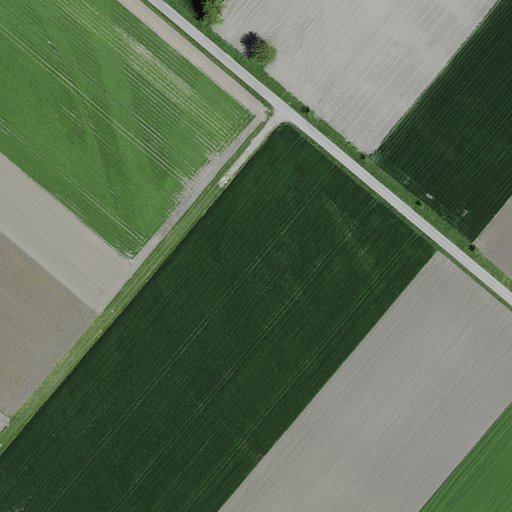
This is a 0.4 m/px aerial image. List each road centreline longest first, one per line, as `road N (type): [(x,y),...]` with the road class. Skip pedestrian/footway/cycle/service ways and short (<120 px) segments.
road 1 (unclassified): [(161,0),(511,295)]
road 2 (track): [(289,106),(0,438)]
